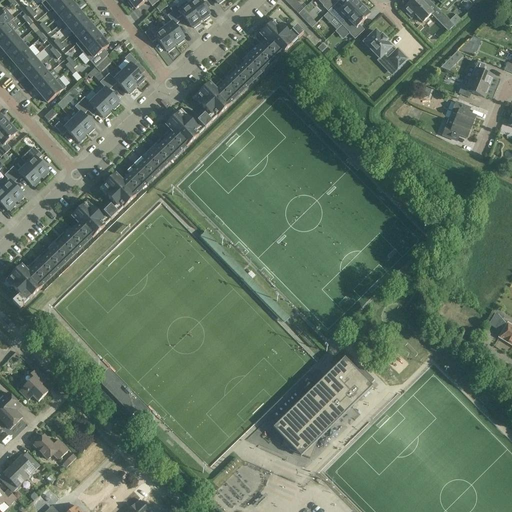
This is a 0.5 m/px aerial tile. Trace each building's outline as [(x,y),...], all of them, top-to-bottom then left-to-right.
[(45,0),(41,4),(48,12),(52,9),(63,0),(45,0)] [(69,0),(63,0),(52,9),(59,18),(74,5),(69,0)] [(132,9),(134,8),(136,10),(147,1),(152,7),(161,0),(129,0),(128,1),(129,2),(127,3),(132,9)] [(197,0),(189,6),(201,22),(202,20),(204,22),(210,17),(208,16),(210,15),(200,2),(203,0),(197,0)] [(328,13),(337,3),(334,0),(316,0),(323,7),(322,7),(328,13)] [(357,0),(354,0),(355,0),(354,0),(351,0),(342,8),(337,3),(328,13),(333,18),(334,18),(341,26),(361,7),(360,6),(362,4),(357,0)] [(442,15),(432,4),(427,8),(418,0),(413,0),(411,3),(410,3),(404,8),(405,9),(403,11),(411,19),(415,16),(422,24),(431,15),(436,21),(442,15)] [(297,6),(293,9),(298,15),(303,10),(307,7),(302,1),(297,6)] [(175,6),(170,10),(177,20),(182,16),(192,28),(193,27),(194,29),(200,25),(199,23),(201,22),(189,6),(186,2),(177,9),(175,6)] [(163,3),(156,9),(159,13),(167,7),(163,3)] [(74,5),(59,18),(66,26),(81,14),(74,5)] [(361,7),(341,26),(349,34),(349,35),(354,40),(364,31),(359,26),(370,16),(368,14),(369,12),(364,6),(362,8),(361,7)] [(1,12),(0,10),(0,30),(7,25),(14,20),(5,9),(1,12)] [(180,23),(177,20),(170,10),(172,13),(167,17),(172,24),(164,30),(175,46),(177,44),(178,46),(184,41),(183,40),(184,39),(175,26),(180,23)] [(303,10),(298,15),(305,22),(310,17),(303,10)] [(81,14),(66,26),(73,34),(87,22),(81,14)] [(455,16),(449,22),(450,23),(454,27),(460,21),(455,16)] [(87,22),(73,34),(80,43),(95,30),(87,22)] [(454,27),(450,23),(444,29),(448,33),(454,27)] [(272,24),(260,35),(265,41),(280,56),(281,56),(293,45),(303,35),(297,28),(289,35),(281,26),(278,29),(272,24)] [(7,25),(0,30),(0,44),(14,33),(7,25)] [(102,38),(95,30),(80,43),(76,46),(83,54),(102,38)] [(173,47),(175,46),(164,30),(155,37),(150,30),(145,34),(152,44),(157,40),(166,52),(167,51),(169,53),(175,49),(173,47)] [(363,44),(379,60),(384,56),(388,59),(387,60),(397,70),(407,60),(398,50),(395,53),(391,49),(392,48),(386,43),(387,42),(382,37),(381,38),(376,32),(363,44)] [(21,41),(14,33),(0,44),(0,47),(6,54),(21,41)] [(109,47),(102,38),(83,54),(95,68),(108,56),(104,51),(109,47)] [(28,50),(21,41),(6,54),(13,62),(28,50)] [(265,45),(260,50),(273,63),(280,56),(267,43),(265,45)] [(469,43),(460,52),(473,57),(475,51),(472,50),(474,45),(469,43)] [(322,44),(318,49),(321,51),(322,53),(326,48),(325,47),(322,44)] [(35,58),(28,50),(13,62),(20,71),(35,58)] [(258,52),(253,57),(266,70),(273,63),(260,50),(259,50),(258,52)] [(123,73),(136,87),(138,85),(139,87),(144,81),(143,80),(144,79),(133,68),(138,64),(129,55),(125,59),(131,65),(123,73)] [(251,59),(246,64),(258,77),(266,70),(253,57),(252,57),(251,59)] [(42,66),(35,58),(20,71),(27,79),(42,66)] [(470,81),(488,88),(493,77),(480,72),(483,66),(472,62),(465,79),(470,81)] [(447,63),(440,69),(448,72),(452,68),(447,63)] [(101,64),(96,68),(100,73),(105,68),(101,64)] [(243,66),(238,71),(251,84),(258,77),(246,64),(245,65),(243,66)] [(49,74),(42,66),(27,79),(34,87),(49,74)] [(236,73),(231,78),(244,91),(251,84),(238,71),(237,72),(236,73)] [(109,75),(104,79),(113,88),(117,83),(128,95),(129,94),(130,95),(136,90),(134,88),(136,87),(123,73),(115,81),(109,75)] [(56,83),(49,74),(34,87),(41,95),(56,83)] [(229,80),(224,85),(236,98),(244,91),(231,78),(230,79),(229,80)] [(108,92),(113,88),(104,79),(100,83),(106,90),(98,97),(111,111),(113,109),(114,111),(119,106),(118,104),(119,103),(108,92)] [(56,82),(56,83),(41,95),(48,104),(66,88),(59,80),(56,82)] [(484,99),(488,88),(470,81),(466,91),(461,89),(458,95),(469,99),(472,94),(484,99)] [(202,113),(198,116),(208,127),(212,123),(211,123),(217,117),(218,118),(230,106),(209,85),(194,99),(211,117),(209,120),(202,113)] [(221,87),(217,92),(229,105),(236,98),(224,85),(223,86),(221,87)] [(74,88),(70,92),(75,96),(78,93),(74,88)] [(423,88),(420,95),(428,98),(431,91),(423,88)] [(70,92),(57,104),(62,109),(75,97),(70,92)] [(85,98),(80,103),(93,116),(97,113),(103,119),(104,118),(105,119),(111,114),(109,112),(111,111),(98,97),(90,104),(85,98)] [(81,114),(73,122),(86,135),(87,134),(89,135),(94,130),(93,128),(94,127),(83,116),(87,113),(88,111),(80,103),(75,108),(81,114)] [(457,116),(455,122),(471,129),(475,118),(465,113),(467,108),(456,103),(452,113),(457,116)] [(181,112),(166,126),(187,148),(199,136),(198,135),(204,130),(205,130),(208,127),(198,116),(194,120),(201,127),(198,129),(181,112)] [(0,117),(0,133),(9,126),(8,125),(10,123),(4,117),(2,119),(1,117),(0,117)] [(86,135),(73,122),(65,129),(59,123),(54,127),(63,136),(67,132),(78,143),(79,142),(80,143),(86,138),(84,137),(86,135)] [(467,139),(471,129),(455,122),(452,128),(446,126),(442,136),(454,141),(456,135),(467,139)] [(10,126),(9,126),(0,133),(0,157),(1,159),(11,150),(6,144),(17,134),(15,132),(17,131),(11,125),(10,126)] [(171,136),(166,141),(179,154),(186,147),(173,134),(171,136)] [(164,143),(159,148),(171,161),(179,154),(166,141),(165,142),(164,143)] [(21,160),(27,166),(40,180),(42,178),(43,180),(49,175),(47,173),(48,172),(38,161),(42,156),(34,148),(21,160)] [(157,150),(152,155),(164,168),(171,161),(159,148),(158,149),(157,150)] [(149,157),(144,162),(157,175),(164,168),(152,155),(151,156),(149,157)] [(142,164),(137,169),(150,182),(157,175),(144,162),(143,163),(142,164)] [(13,168),(9,172),(17,181),(21,176),(32,188),(33,186),(35,188),(40,183),(39,181),(40,180),(27,166),(19,173),(13,168)] [(135,171),(130,176),(142,189),(150,182),(137,169),(136,170),(135,171)] [(4,176),(8,181),(0,188),(2,190),(15,204),(17,202),(18,204),(24,199),(22,197),(23,196),(13,185),(17,181),(9,172),(4,176)] [(108,204),(104,207),(114,218),(118,214),(117,214),(123,208),(124,209),(136,197),(115,176),(100,190),(117,208),(115,211),(108,204)] [(127,178),(122,183),(135,196),(142,189),(130,176),(129,177),(127,178)] [(0,204),(7,212),(9,211),(10,212),(15,207),(14,206),(15,204),(2,190),(0,191),(0,204)] [(87,203),(72,217),(93,239),(114,218),(104,207),(100,211),(107,218),(104,221),(87,203)] [(77,223),(70,230),(85,245),(92,238),(93,239),(72,217),(72,218),(77,223)] [(70,230),(63,237),(78,252),(85,245),(70,230)] [(205,234),(201,238),(284,324),(289,319),(251,280),(255,276),(251,272),(247,276),(244,272),(242,271),(206,233),(205,234)] [(63,237),(56,244),(70,259),(78,252),(63,237)] [(56,244),(48,251),(63,266),(70,259),(56,244)] [(48,251),(41,258),(45,262),(56,273),(63,266),(48,251)] [(41,258),(34,266),(48,281),(56,273),(41,258)] [(48,281),(34,266),(27,272),(21,267),(42,288),(41,287),(48,281)] [(21,267),(6,281),(21,296),(18,299),(17,299),(13,303),(19,310),(24,306),(23,305),(29,299),(30,300),(42,288),(21,267)] [(495,313),(488,324),(497,329),(502,333),(499,339),(511,346),(511,326),(508,324),(502,321),(503,318),(495,313)] [(301,405),(274,431),(285,442),(282,449),(298,455),(302,460),(304,458),(311,461),(318,444),(373,390),(345,361),(316,389),(308,386),(301,405)] [(33,397),(38,403),(48,394),(41,387),(45,382),(34,372),(30,376),(33,379),(26,386),(24,384),(22,383),(19,384),(18,386),(17,388),(17,390),(28,401),(33,397)] [(0,419),(10,430),(22,418),(15,410),(20,406),(8,394),(0,401),(0,404),(2,407),(0,408),(0,419)] [(58,441),(53,446),(44,436),(34,446),(48,460),(53,456),(59,461),(69,451),(58,441)] [(22,458),(13,467),(26,480),(40,467),(26,454),(22,458)] [(76,459),(73,455),(62,466),(66,469),(76,459)] [(26,480),(13,467),(4,475),(0,479),(13,493),(26,480)] [(0,507),(4,503),(9,507),(16,500),(13,496),(8,491),(4,495),(0,491),(0,507)] [(149,511),(140,502),(135,507),(134,506),(128,511),(149,511)]
